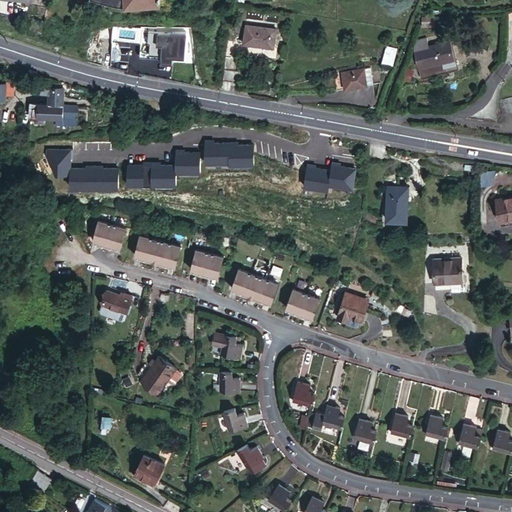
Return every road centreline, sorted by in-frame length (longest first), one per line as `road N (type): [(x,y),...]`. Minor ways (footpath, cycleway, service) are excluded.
road 1 (secondary): [(0,47),(103,78),(511,154)]
road 2 (unclassified): [(282,329),(267,370),(270,411),(284,441),(311,467),(350,483),(511,505)]
road 3 (unclassified): [(511,392),(282,329)]
road 4 (unclassified): [(282,329),(199,292),(106,267)]
road 5 (tertiary): [(150,511),(0,436)]
